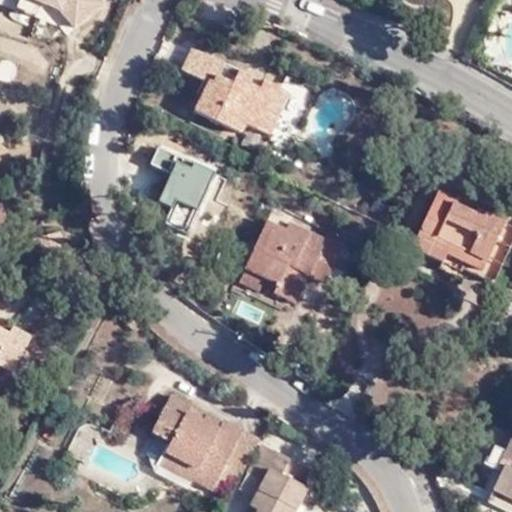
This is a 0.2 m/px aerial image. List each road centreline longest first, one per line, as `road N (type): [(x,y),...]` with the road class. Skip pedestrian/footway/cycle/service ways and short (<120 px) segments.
road 1 (residential): [(420,511),(411,490),(364,445),(202,337),(164,305),(126,254),(114,206),(115,137),(129,75),(160,0)]
road 2 (tertiary): [(279,0),(400,51),(511,113)]
